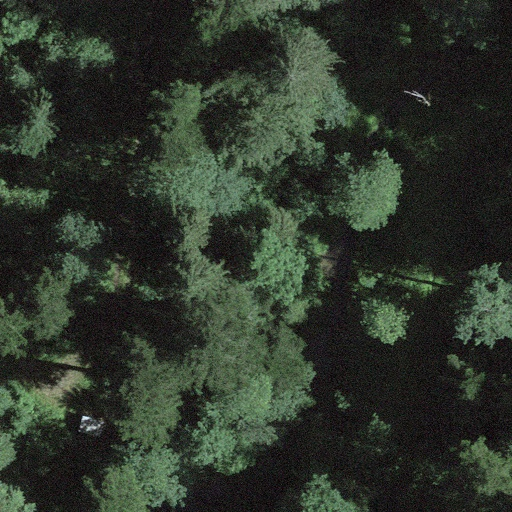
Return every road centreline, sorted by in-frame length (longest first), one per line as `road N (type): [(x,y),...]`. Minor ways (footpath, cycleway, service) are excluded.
road 1 (track): [(377,511),(439,263),(511,51)]
road 2 (track): [(150,0),(136,53),(118,294),(86,383)]
